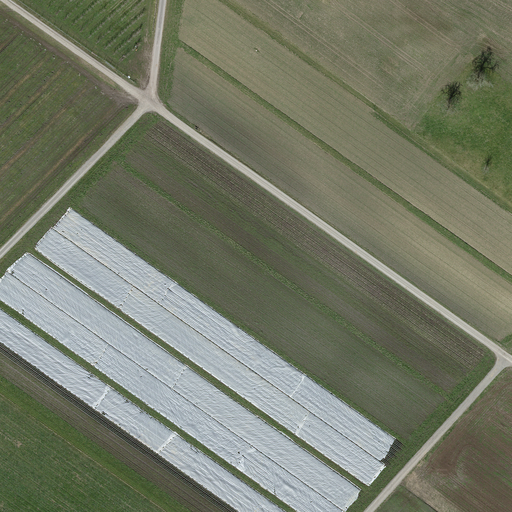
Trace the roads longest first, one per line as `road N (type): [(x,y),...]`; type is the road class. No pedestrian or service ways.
road 1 (track): [(162,0),(149,100),(505,357),(369,511)]
road 2 (track): [(7,0),(149,100),(0,252)]
